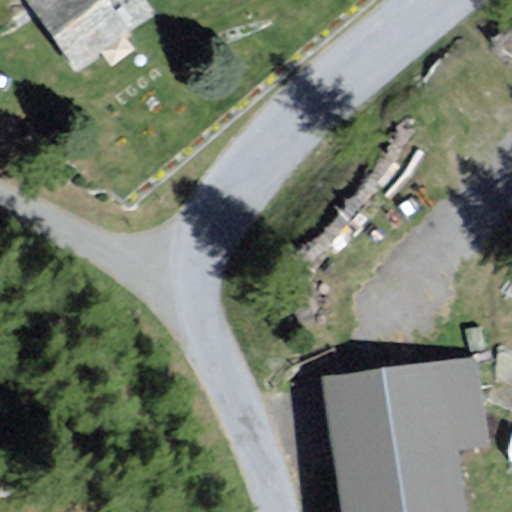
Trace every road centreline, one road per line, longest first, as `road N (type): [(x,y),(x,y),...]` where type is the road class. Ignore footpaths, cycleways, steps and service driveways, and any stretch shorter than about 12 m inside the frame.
road 1 (unclassified): [(416,8),(177,284)]
road 2 (unclassified): [(177,284),(273,472),(280,511)]
road 3 (unclassified): [(177,284),(0,210)]
